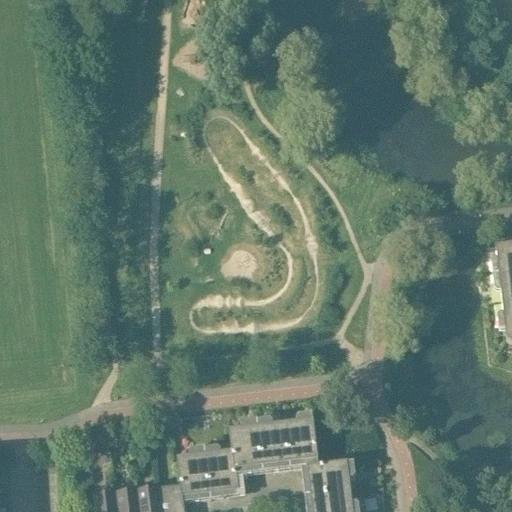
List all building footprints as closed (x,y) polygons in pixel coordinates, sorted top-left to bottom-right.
[(511,248),(495,250),(506,345),(511,347),(511,248)] [(352,511),(347,466),(318,470),(313,424),(228,435),(231,453),(205,457),(204,450),(192,452),(192,458),(176,460),(179,489),(183,506),(209,503),(208,497),(238,493),(236,474),(306,466),(311,511),(352,511)] [(183,511),(183,506),(179,489),(158,492),(160,511),(183,511)] [(160,511),(158,492),(137,494),(138,511),(160,511)] [(138,511),(137,494),(115,497),(116,511),(138,511)] [(116,511),(115,497),(93,500),(94,511),(116,511)]
